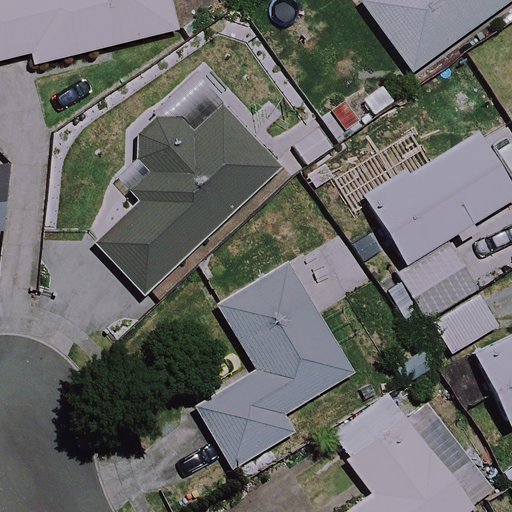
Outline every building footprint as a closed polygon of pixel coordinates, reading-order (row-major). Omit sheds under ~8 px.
[(171,33),(163,0),(0,0),(0,62),(28,55),(31,67),(171,33)] [(362,0),(357,4),(406,73),(507,0),(362,0)] [(160,123),(127,154),(156,184),(131,207),(92,244),(142,296),(279,165),(221,104),(180,144),(160,123)] [(388,276),(419,324),(474,289),(443,241),(509,201),(471,137),(403,178),(400,173),(360,197),(402,267),(388,276)] [(347,376),(281,267),(212,308),(251,373),(185,412),(222,473),(288,433),(278,417),(347,376)] [(493,328),(475,298),(428,327),(445,357),(493,328)] [(511,424),(511,340),(474,358),(505,428),(511,424)] [(465,511),(469,510),(383,397),(327,439),(369,495),(346,511),(465,511)]
